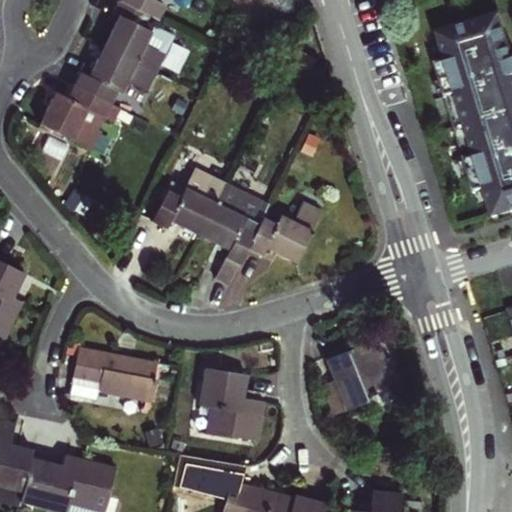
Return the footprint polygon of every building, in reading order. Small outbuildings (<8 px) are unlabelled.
[(147,90),(165,52),(161,50),(167,38),(145,27),(156,3),(151,0),(118,0),(115,6),(113,11),(118,14),(88,73),(79,70),(76,76),(66,96),(53,90),(46,104),(37,122),(92,148),(101,131),(97,129),(116,91),(121,93),(127,80),(147,90)] [(495,19),(432,39),(441,68),(433,70),(432,68),(430,69),(470,199),(472,199),(471,197),(480,195),(488,223),(511,216),(511,64),(509,65),(495,19)] [(167,189),(151,222),(164,228),(168,221),(198,236),(224,183),(225,182),(206,173),(196,192),(183,185),(179,195),(167,189)] [(214,276),(230,283),(239,265),(247,249),(246,249),(258,225),(257,225),(258,223),(268,204),(225,182),(224,183),(198,236),(227,250),(214,276)] [(260,224),(258,223),(257,225),(258,225),(246,249),(247,249),(247,248),(261,255),(264,248),(295,263),(322,209),(303,199),(292,219),(279,212),(275,221),(264,216),(260,224)] [(0,335),(5,338),(23,300),(14,296),(25,271),(0,259),(0,335)] [(344,406),(345,409),(366,399),(363,393),(398,379),(389,355),(384,357),(376,337),(349,348),(348,346),(323,358),(331,376),(320,380),(333,410),(344,406)] [(77,344),(71,378),(68,394),(96,400),(97,392),(150,401),(153,380),(151,380),(154,358),(77,344)] [(204,366),(197,404),(208,406),(204,432),(237,437),(237,435),(258,438),(263,400),(243,395),(247,372),(204,366)] [(0,499),(17,504),(18,501),(31,453),(33,447),(10,441),(15,421),(0,417),(0,499)] [(61,462),(31,453),(18,501),(61,511),(102,511),(115,465),(64,450),(61,462)] [(321,511),(325,501),(292,492),(292,495),(240,481),(235,500),(229,498),(225,511),(321,511)] [(347,506),(345,511),(398,511),(396,511),(399,490),(370,487),(367,509),(347,506)]
